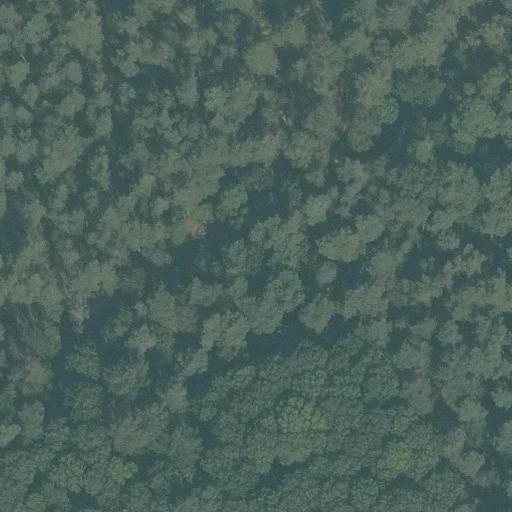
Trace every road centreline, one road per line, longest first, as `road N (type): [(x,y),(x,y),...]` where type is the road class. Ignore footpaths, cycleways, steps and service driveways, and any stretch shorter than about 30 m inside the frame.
road 1 (track): [(0,398),(263,212)]
road 2 (track): [(363,150),(472,85),(511,50)]
